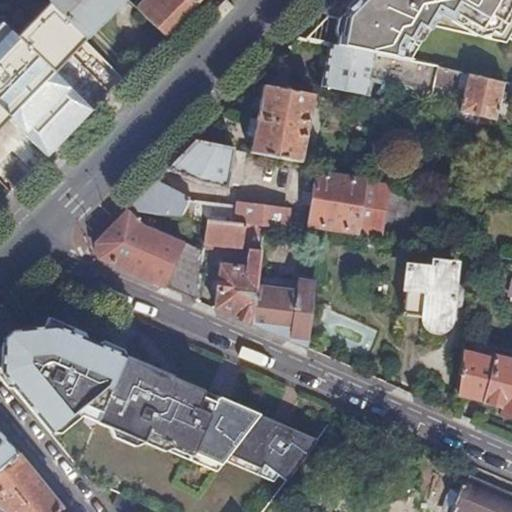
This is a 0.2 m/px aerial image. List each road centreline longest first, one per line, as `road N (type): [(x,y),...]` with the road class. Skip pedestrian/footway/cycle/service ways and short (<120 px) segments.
road 1 (residential): [(36,236),(69,264),(511,462)]
road 2 (primary): [(36,236),(266,0)]
road 3 (residential): [(0,410),(82,511)]
